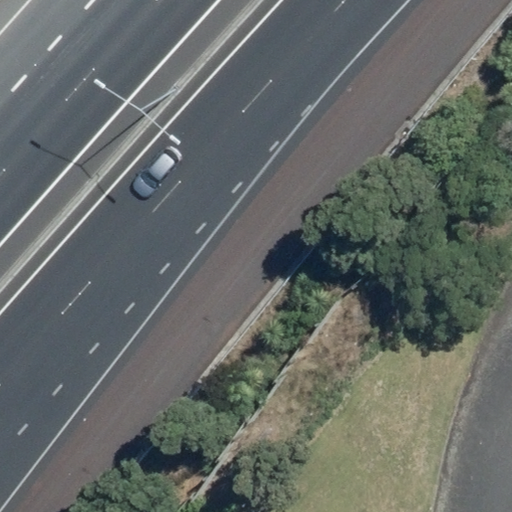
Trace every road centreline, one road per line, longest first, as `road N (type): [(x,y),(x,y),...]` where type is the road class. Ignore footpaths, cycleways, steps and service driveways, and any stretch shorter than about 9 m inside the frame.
road 1 (motorway): [(385,0),(0,428)]
road 2 (motorway): [(0,117),(103,0)]
